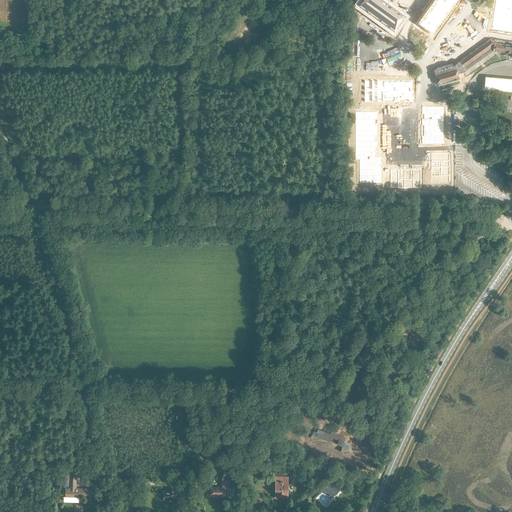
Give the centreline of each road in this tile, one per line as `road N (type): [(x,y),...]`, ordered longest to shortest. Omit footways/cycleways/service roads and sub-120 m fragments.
road 1 (track): [(187,213),(511,224)]
road 2 (secondary): [(375,511),(458,335)]
road 3 (track): [(35,210),(187,213)]
